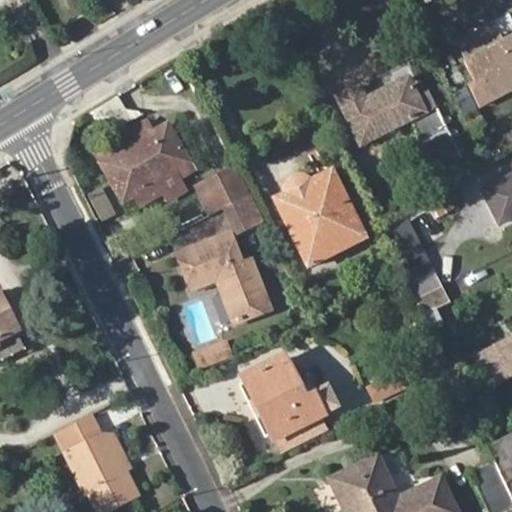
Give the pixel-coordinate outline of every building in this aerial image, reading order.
[(492,98),(511,88),(511,35),(501,41),(492,23),(476,31),(485,49),(495,70),(481,77),(492,98)] [(485,49),(476,31),(458,40),(466,58),(485,49)] [(422,145),(447,133),(436,109),(426,114),(409,80),(366,102),(360,88),(337,100),(361,147),(410,122),(422,145)] [(148,135),(101,163),(123,199),(132,194),(172,170),(177,179),(192,170),(166,125),(148,135)] [(143,127),(96,155),(101,163),(148,135),(143,127)] [(132,194),(138,205),(159,193),(164,201),(182,190),(176,179),(177,179),(172,170),(132,194)] [(237,171),(215,182),(228,209),(251,198),(237,171)] [(304,180),(283,191),(288,199),(277,204),(308,268),(357,243),(341,210),(345,208),(330,177),(308,188),(304,180)] [(511,177),(484,192),(501,226),(511,219),(511,177)] [(215,182),(195,191),(208,218),(228,209),(215,182)] [(228,209),(240,234),(264,224),(251,198),(228,209)] [(241,267),(230,236),(177,257),(190,292),(218,282),(222,280),(227,292),(222,293),(234,326),(269,313),(251,263),(241,267)] [(432,271),(405,284),(413,301),(440,288),(432,271)] [(222,280),(218,282),(222,293),(227,292),(222,280)] [(440,288),(413,301),(421,316),(448,303),(440,288)] [(0,362),(28,348),(0,292),(0,362)] [(511,375),(511,336),(472,357),(477,365),(484,361),(499,383),(511,375)] [(225,345),(195,357),(201,371),(231,359),(225,345)] [(283,362),(242,382),(271,441),(312,420),(321,415),(309,390),(300,394),(283,362)] [(425,382),(429,367),(412,363),(408,378),(425,382)] [(54,434),(64,452),(73,447),(99,434),(90,416),(54,434)] [(312,420),(271,441),(280,458),(321,437),(312,420)] [(80,461),(75,475),(85,497),(89,494),(97,511),(109,511),(138,498),(125,472),(120,463),(126,460),(113,434),(99,434),(73,447),(80,461)] [(64,452),(75,475),(80,461),(73,447),(64,452)] [(395,501),(373,459),(328,482),(343,511),(446,511),(432,482),(395,501)] [(131,469),(126,460),(120,463),(125,472),(131,469)] [(467,473),(486,511),(507,511),(511,510),(511,500),(504,484),(492,461),(467,473)]
